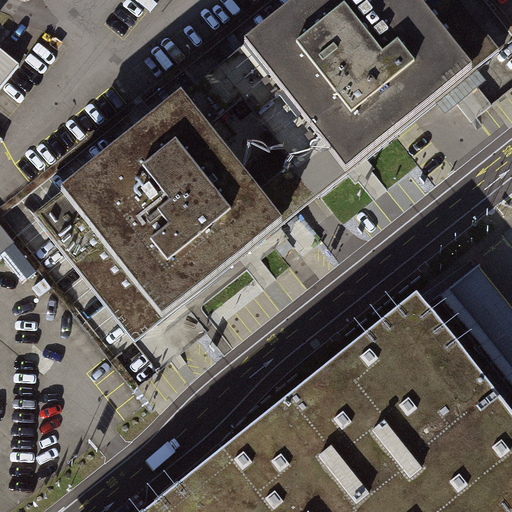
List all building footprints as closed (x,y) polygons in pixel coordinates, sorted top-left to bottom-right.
[(308,0),(217,73),(319,200),(500,55),(455,0),(308,0)] [(0,90),(20,67),(0,50),(0,90)] [(319,200),(217,73),(35,220),(136,347),(319,200)] [(0,227),(0,255),(14,245),(0,227)] [(428,320),(511,424),(511,309),(485,275),(428,320)] [(432,308),(448,292),(436,281),(420,298),(432,308)] [(511,511),(511,424),(428,320),(419,309),(163,511),(511,511)]
